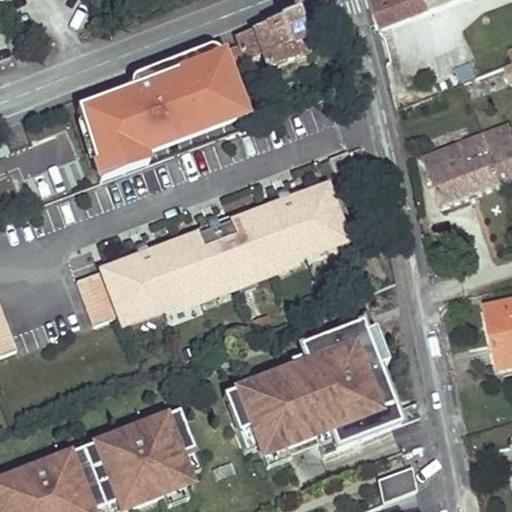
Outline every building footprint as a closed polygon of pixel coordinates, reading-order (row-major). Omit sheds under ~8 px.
[(370,0),(379,33),(466,0),(370,0)] [(338,27),(330,3),(310,10),(315,23),(325,32),(338,27)] [(313,52),(299,15),(205,51),(215,75),(264,56),(269,71),(298,61),(298,58),(313,52)] [(215,75),(205,51),(183,60),(192,84),(215,75)] [(511,53),(476,67),(482,79),(511,67),(511,53)] [(159,95),(150,72),(117,85),(126,108),(159,95)] [(511,132),(510,129),(424,162),(443,211),(511,184),(511,132)] [(347,157),(331,163),(336,178),(353,172),(347,157)] [(129,265),(76,284),(94,331),(118,321),(122,330),(347,245),(327,191),(301,201),(304,209),(272,221),(269,213),(229,228),(231,236),(200,247),(197,240),(159,254),(162,262),(132,273),(129,265)] [(301,201),(269,213),(272,221),(304,209),(301,201)] [(511,202),(478,202),(478,234),(511,234),(511,202)] [(229,228),(197,240),(200,247),(231,236),(229,228)] [(476,243),(481,268),(494,266),(489,240),(476,243)] [(159,254),(129,265),(132,273),(162,262),(159,254)] [(511,305),(487,311),(500,373),(511,370),(511,305)] [(0,361),(18,355),(0,308),(0,361)] [(226,409),(236,437),(249,431),(257,452),(261,461),(284,452),(316,439),(313,430),(324,426),(335,452),(400,427),(394,412),(390,414),(382,394),(386,392),(377,369),(364,335),(374,332),(366,313),(337,325),(335,335),(299,348),(302,358),(305,366),(302,368),(305,375),(293,381),(290,372),(232,395),(236,405),(226,409)] [(377,369),(387,365),(374,332),(364,335),(377,369)] [(302,358),(287,365),(290,372),(293,381),(305,375),(302,368),(305,366),(302,358)] [(394,412),(396,411),(392,390),(386,392),(382,394),(390,414),(394,412)] [(191,454),(177,417),(123,437),(126,443),(114,448),(118,458),(114,459),(107,444),(0,485),(0,511),(102,511),(128,502),(132,511),(162,499),(183,491),(190,489),(186,479),(179,459),(191,454)] [(236,437),(244,456),(257,452),(249,431),(236,437)] [(123,437),(107,444),(114,459),(118,458),(114,448),(126,443),(123,437)] [(261,461),(265,472),(289,463),(284,452),(261,461)] [(186,479),(199,474),(191,454),(179,459),(186,479)] [(231,464),(212,471),(215,479),(233,472),(231,464)] [(167,510),(187,502),(183,491),(162,499),(167,510)] [(130,511),(132,511),(128,502),(102,511),(130,511)]
